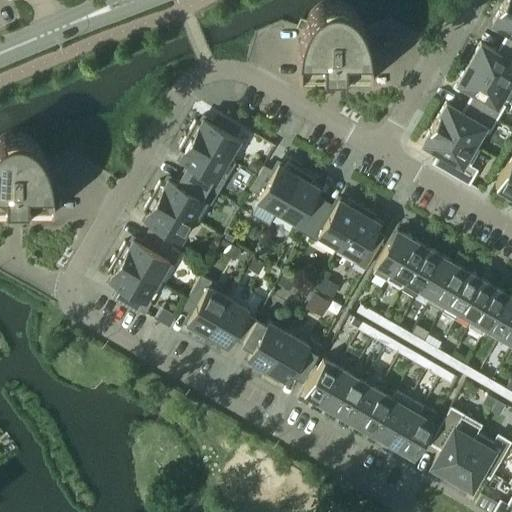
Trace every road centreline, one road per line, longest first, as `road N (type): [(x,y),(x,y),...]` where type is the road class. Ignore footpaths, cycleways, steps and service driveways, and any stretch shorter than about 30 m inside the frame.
road 1 (residential): [(69,293),(184,87),(208,71),(241,72),(381,150)]
road 2 (residential): [(409,511),(399,497),(75,313),(69,293)]
road 3 (residential): [(381,150),(469,0)]
road 4 (residential): [(381,150),(511,227)]
